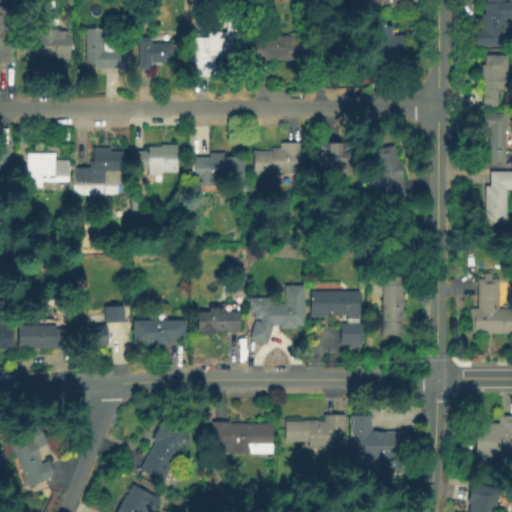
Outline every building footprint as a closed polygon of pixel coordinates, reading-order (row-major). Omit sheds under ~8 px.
[(486,0),(505,0),(505,3),(502,3),(502,10),(505,10),(505,17),(511,17),(511,31),(505,31),(505,46),(476,46),(476,30),(482,30),(482,14),(484,14),(484,3),(486,3),(486,0)] [(0,15),(3,15),(3,26),(12,26),(12,62),(0,62),(0,15)] [(372,26),(392,26),(392,36),(404,36),(404,59),(387,59),(387,71),(368,71),(368,57),(363,57),(363,51),(368,51),(368,38),(372,38),(372,26)] [(37,58),(37,30),(72,30),(72,58),(37,58)] [(103,32),(103,52),(121,52),(121,70),(94,70),(94,67),(83,67),(83,32),(103,32)] [(233,35),(233,46),(246,46),(246,63),(231,63),(231,58),(212,59),(213,61),(215,61),(215,78),(195,79),(194,63),(193,63),(192,41),(209,40),(209,36),(233,35)] [(302,36),(302,61),(253,60),(254,36),(302,36)] [(151,41),(151,46),(173,46),(174,65),(152,66),(152,73),(138,73),(137,41),(151,41)] [(483,106),(483,81),(482,81),(482,65),(485,65),(485,55),(508,55),(507,74),(511,74),(511,89),(498,89),(497,107),(483,106)] [(483,114),(505,114),(505,133),(511,133),(511,151),(505,151),(505,162),(488,162),(489,127),(483,127),(483,114)] [(253,175),(254,151),(271,152),(271,149),(281,149),(281,143),(302,143),(302,176),(282,176),(282,175),(253,175)] [(351,144),(351,175),(318,174),(319,143),(351,144)] [(374,150),(394,146),(398,163),(399,163),(403,179),(402,179),(405,197),(377,203),(374,192),(371,175),(378,174),(374,150)] [(0,147),(0,174),(8,175),(7,148),(0,147)] [(176,147),(176,152),(177,152),(177,174),(162,175),(163,178),(147,178),(147,175),(137,175),(136,153),(147,153),(147,149),(160,148),(160,147),(176,147)] [(106,183),(77,183),(78,168),(95,168),(95,149),(123,149),(122,173),(106,173),(106,183)] [(54,154),(54,161),(68,161),(68,179),(54,179),(54,182),(29,182),(29,154),(54,154)] [(225,154),(225,161),(243,160),(244,183),(225,183),(225,188),(194,189),(193,160),(209,159),(209,155),(225,154)] [(490,172),(511,172),(511,190),(506,190),(506,227),(481,227),(481,210),(485,210),(485,186),(490,186),(490,172)] [(384,277),(401,277),(401,285),(402,285),(402,296),(404,296),(404,306),(403,306),(403,334),(382,334),(382,285),(384,285),(384,277)] [(478,280),(499,280),(499,309),(511,309),(511,333),(470,334),(470,309),(478,309),(478,280)] [(249,299),(271,298),(271,304),(284,304),(284,286),(304,286),(304,329),(280,329),(280,326),(273,327),(267,345),(249,340),(255,321),(260,322),(261,319),(254,319),(254,313),(249,313),(249,299)] [(310,292),(359,291),(359,316),(310,316),(310,292)] [(13,351),(0,350),(0,303),(13,303),(13,351)] [(106,323),(105,307),(124,306),(124,322),(106,323)] [(222,309),(223,313),(238,313),(239,333),(217,333),(217,335),(196,336),(196,314),(208,313),(208,310),(222,309)] [(184,322),(184,340),(169,340),(169,345),(132,345),(132,322),(184,322)] [(361,324),(361,345),(341,345),(341,324),(361,324)] [(19,348),(19,326),(64,326),(64,348),(19,348)] [(105,327),(106,345),(88,346),(87,328),(105,327)] [(284,422),(324,421),(324,415),(345,415),(345,448),(309,449),(308,442),(285,443),(284,422)] [(351,416),(371,416),(371,432),(402,432),(402,460),(372,460),(372,472),(354,472),(354,458),(356,458),(356,436),(351,436),(351,416)] [(499,417),(511,417),(511,457),(476,458),(476,425),(499,425),(499,417)] [(190,433),(182,449),(180,447),(164,482),(140,471),(147,455),(148,456),(155,442),(152,440),(162,418),(183,428),(186,421),(190,422),(186,431),(190,433)] [(212,422),(229,422),(229,424),(272,424),(272,454),(231,454),(231,450),(212,450),(212,422)] [(30,489),(10,442),(42,428),(49,445),(38,450),(45,465),(50,463),(57,478),(30,489)] [(154,497),(146,511),(116,511),(123,499),(124,499),(132,485),(154,497)] [(468,511),(470,505),(467,504),(471,485),(500,489),(495,511),(468,511)]
